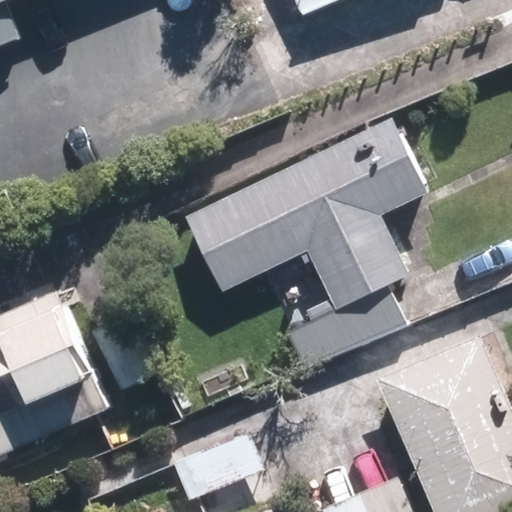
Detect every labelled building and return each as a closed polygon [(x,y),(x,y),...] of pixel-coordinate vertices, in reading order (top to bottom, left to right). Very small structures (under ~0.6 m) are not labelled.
[(0,0),(0,36),(26,26),(14,0),(0,0)] [(298,0),(305,15),(342,0),(298,0)] [(387,106),(179,209),(214,279),(249,262),(283,330),(409,268),(377,205),(424,181),(387,106)] [(0,447),(107,401),(55,281),(0,304),(0,447)] [(133,313),(95,332),(123,389),(161,370),(133,313)] [(511,395),(482,322),(372,367),(432,511),(501,511),(511,508),(511,395)] [(263,462),(249,426),(174,457),(189,493),(263,462)] [(414,511),(396,469),(318,500),(323,511),(414,511)] [(219,511),(215,500),(184,511),(219,511)]
